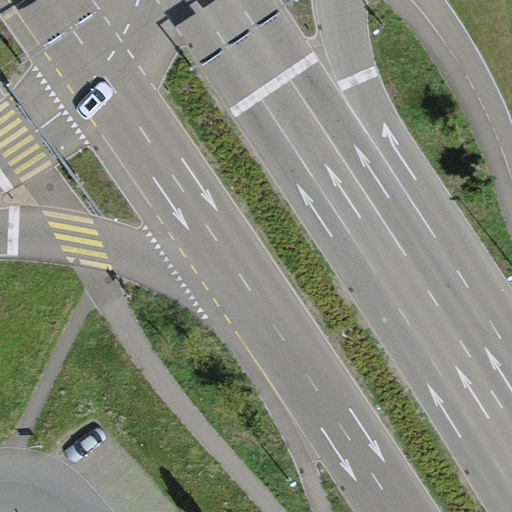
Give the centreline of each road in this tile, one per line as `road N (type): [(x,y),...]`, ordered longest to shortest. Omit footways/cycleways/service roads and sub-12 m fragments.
road 1 (primary): [(391,262),(216,0)]
road 2 (motorway): [(391,262),(341,0)]
road 3 (primary): [(250,290),(397,511)]
road 4 (primary): [(102,70),(250,290)]
road 5 (motorway): [(0,231),(81,239),(250,290)]
road 6 (primary): [(511,456),(391,262)]
road 7 (motorway): [(0,154),(65,109),(102,70)]
